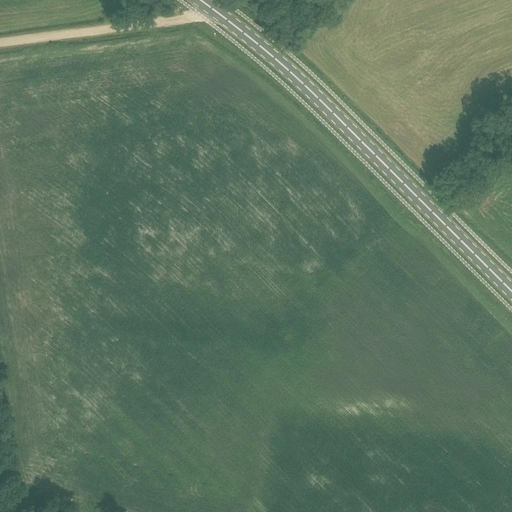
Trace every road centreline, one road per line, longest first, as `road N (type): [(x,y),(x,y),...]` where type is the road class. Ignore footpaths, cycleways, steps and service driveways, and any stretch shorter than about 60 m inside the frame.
road 1 (secondary): [(511,291),(290,71),(199,0)]
road 2 (track): [(0,47),(215,11)]
